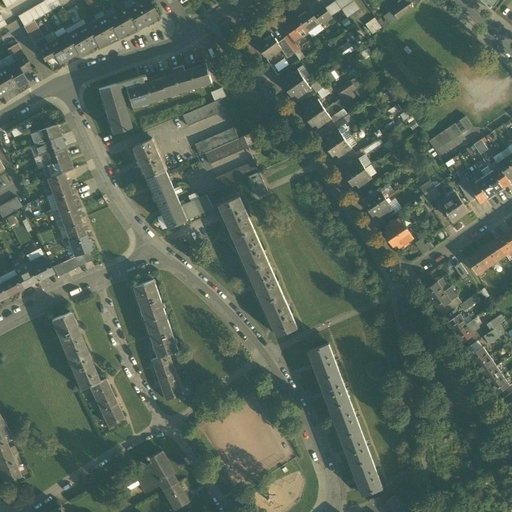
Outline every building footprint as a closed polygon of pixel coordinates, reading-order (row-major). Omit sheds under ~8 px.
[(46,0),(44,1),(50,12),(60,6),(56,0),(46,0)] [(128,0),(123,3),(124,7),(126,9),(135,4),(132,0),(128,0)] [(145,0),(141,0),(135,4),(146,24),(156,19),(155,17),(157,15),(148,0),(145,0)] [(336,0),(335,1),(341,10),(346,7),(340,0),(336,0)] [(392,11),(398,19),(415,7),(420,0),(406,0),(400,5),(392,11)] [(481,0),(490,9),(493,5),(484,0),(481,0)] [(50,12),(44,1),(18,16),(24,27),(34,21),(40,18),(50,12)] [(335,1),(325,8),(331,16),(341,9),(335,1)] [(360,9),(354,1),(350,4),(356,12),(360,9)] [(135,4),(126,9),(125,9),(136,27),(137,30),(146,24),(135,4)] [(356,12),(350,4),(346,7),(352,15),(356,12)] [(112,7),(103,12),(105,15),(106,17),(115,12),(112,7)] [(124,7),(115,12),(127,33),(136,27),(125,9),(126,9),(124,7)] [(308,32),(320,23),(314,14),(309,7),(297,16),(308,32)] [(324,7),(314,14),(320,23),(322,21),(323,23),(332,17),(331,16),(325,8),(324,7)] [(352,15),(346,7),(341,10),(347,18),(352,15)] [(93,16),(96,21),(105,15),(103,12),(102,11),(93,16)] [(390,25),(398,19),(392,11),(384,16),(390,25)] [(115,12),(106,17),(117,36),(116,36),(117,38),(127,33),(115,12)] [(105,15),(96,21),(107,41),(116,36),(117,36),(106,17),(105,15)] [(304,34),(308,32),(297,16),(285,25),(291,33),(289,34),(295,43),(297,42),(296,40),(304,34)] [(43,24),(40,18),(34,21),(38,27),(43,24)] [(351,24),(347,18),(342,22),(345,27),(351,24)] [(375,18),(370,21),(377,31),(382,28),(375,18)] [(83,20),(74,25),(76,29),(85,24),(83,20)] [(24,27),(27,32),(37,27),(34,21),(24,27)] [(96,21),(87,26),(86,26),(97,44),(98,47),(107,41),(96,21)] [(373,34),(377,31),(370,21),(366,25),(373,34)] [(324,29),(320,23),(308,32),(312,37),(324,29)] [(85,24),(76,29),(88,50),(97,44),(86,26),(87,26),(85,24)] [(74,25),(64,30),(66,33),(66,32),(67,34),(76,29),(74,25)] [(27,32),(30,38),(40,32),(37,27),(27,32)] [(63,27),(54,33),(57,38),(66,33),(64,30),(63,27)] [(76,29),(67,34),(67,35),(78,53),(77,53),(78,55),(88,50),(76,29)] [(344,36),(348,42),(349,43),(356,38),(355,37),(351,31),(344,36)] [(43,37),(40,32),(30,38),(33,43),(43,37)] [(53,32),(44,37),(47,43),(48,42),(48,43),(57,38),(54,33),(53,32)] [(66,33),(57,38),(68,58),(77,53),(78,53),(67,35),(67,34),(66,32),(66,33)] [(266,56),(268,60),(282,50),(283,50),(278,44),(279,43),(276,38),(275,39),(271,34),(257,44),(261,49),(260,50),(265,57),(266,56)] [(284,38),(285,39),(294,51),(299,48),(295,43),(289,34),(284,38)] [(362,40),(358,35),(355,37),(356,38),(349,43),(348,42),(339,48),(342,54),(362,40)] [(33,43),(37,49),(47,43),(44,37),(43,37),(33,43)] [(43,61),(45,59),(54,55),(59,64),(63,61),(68,58),(57,38),(48,43),(48,42),(47,43),(37,49),(43,61)] [(295,53),(294,51),(285,39),(279,43),(278,44),(283,50),(282,50),(288,58),(295,53)] [(8,49),(11,55),(21,49),(18,44),(8,49)] [(372,55),(367,49),(361,54),(365,60),(372,55)] [(305,57),(300,50),(295,54),(300,60),(305,57)] [(14,62),(10,55),(1,61),(5,67),(5,66),(5,67),(14,62)] [(65,65),(63,61),(59,64),(54,55),(45,59),(52,72),(65,65)] [(20,58),(27,70),(31,67),(24,56),(20,58)] [(20,58),(14,61),(21,73),(22,73),(27,70),(20,58)] [(14,62),(5,67),(5,68),(16,87),(17,88),(27,82),(22,73),(21,73),(14,61),(14,62)] [(211,83),(212,83),(206,63),(205,64),(205,65),(206,67),(136,88),(136,87),(137,86),(136,85),(127,88),(125,88),(131,108),(133,107),(133,106),(211,83)] [(141,76),(118,83),(118,84),(114,85),(124,117),(127,116),(118,88),(126,85),(127,88),(136,85),(137,86),(136,87),(136,88),(206,67),(205,65),(185,71),(175,74),(144,83),(142,79),(142,76),(141,76)] [(173,69),(175,74),(185,71),(184,65),(173,69)] [(297,69),(304,79),(310,75),(303,65),(297,69)] [(5,67),(0,69),(0,79),(7,92),(16,87),(5,68),(5,67),(5,66),(5,67)] [(283,84),(288,91),(304,79),(297,69),(284,78),(287,82),(283,84)] [(335,69),(331,72),(336,80),(341,76),(335,69)] [(323,77),(329,85),(336,80),(331,72),(323,77)] [(351,81),(356,88),(361,84),(356,77),(351,81)] [(311,89),(304,79),(288,91),(292,97),(295,95),(298,98),(311,89)] [(311,85),(317,93),(318,92),(325,87),(320,79),(311,85)] [(336,91),(341,98),(342,97),(352,91),(356,88),(351,81),(336,91)] [(110,126),(112,134),(131,128),(128,116),(127,116),(124,117),(114,85),(118,84),(118,83),(98,89),(101,97),(103,96),(107,109),(105,109),(107,118),(110,117),(112,125),(110,126)] [(391,94),(396,91),(392,85),(387,89),(391,94)] [(215,102),(222,99),(226,97),(222,87),(211,92),(215,102)] [(330,93),(325,87),(318,92),(322,99),(330,93)] [(356,96),(352,91),(342,97),(342,98),(346,103),(356,96)] [(341,107),(346,103),(342,98),(334,103),(341,107)] [(183,115),(187,126),(227,110),(222,99),(215,102),(183,115)] [(304,114),(308,120),(325,109),(318,99),(305,108),(307,112),(304,114)] [(405,108),(401,102),(395,107),(399,112),(405,108)] [(331,119),(335,124),(344,118),(348,115),(344,108),(330,118),(331,119)] [(330,118),(325,109),(308,120),(312,127),(316,124),(318,128),(331,119),(330,118)] [(409,117),(406,111),(400,115),(404,121),(409,117)] [(466,116),(460,120),(467,130),(472,126),(466,116)] [(347,122),(344,118),(335,124),(338,129),(347,122)] [(460,120),(455,123),(462,133),(467,130),(460,120)] [(418,126),(414,121),(409,125),(413,130),(418,126)] [(455,123),(450,127),(457,137),(462,133),(455,123)] [(42,140),(43,142),(60,136),(56,124),(38,131),(42,140)] [(20,125),(10,131),(14,138),(24,132),(20,125)] [(450,127),(445,130),(452,140),(457,137),(450,127)] [(200,155),(205,153),(238,139),(233,128),(195,145),(200,155)] [(341,128),(338,129),(344,137),(349,134),(347,131),(344,129),(341,128)] [(324,144),(328,150),(345,139),(344,137),(338,129),(325,138),(327,142),(324,144)] [(445,130),(440,134),(447,144),(452,140),(445,130)] [(42,140),(38,131),(30,134),(33,145),(35,145),(38,144),(38,141),(42,140)] [(244,136),(248,146),(255,143),(251,133),(244,136)] [(440,134),(435,137),(441,147),(447,144),(440,134)] [(351,135),(345,139),(351,147),(357,144),(351,135)] [(60,136),(43,142),(47,153),(64,147),(60,136)] [(244,136),(238,139),(205,153),(210,164),(249,147),(248,146),(244,136)] [(436,151),(441,147),(435,137),(429,141),(432,145),(436,151)] [(380,138),(363,149),(366,154),(383,143),(380,138)] [(145,171),(148,178),(166,170),(153,139),(135,146),(138,153),(139,153),(141,159),(140,159),(143,165),(144,164),(147,171),(145,171)] [(351,147),(345,139),(328,150),(333,156),(336,154),(338,158),(352,149),(351,147)] [(474,144),(481,154),(488,149),(481,139),(474,144)] [(39,156),(47,153),(43,142),(38,144),(35,145),(39,156)] [(30,147),(34,158),(39,156),(35,145),(33,145),(30,147)] [(47,153),(51,164),(68,158),(64,147),(47,153)] [(511,153),(508,147),(501,152),(505,159),(511,154),(511,153)] [(496,161),(498,164),(505,159),(501,152),(493,158),(496,161)] [(47,165),(51,164),(47,153),(39,156),(43,167),(47,165)] [(365,154),(359,159),(365,168),(371,163),(365,154)] [(43,167),(39,156),(34,158),(38,169),(43,167)] [(54,173),(55,175),(62,173),(72,169),(68,158),(51,164),(54,173)] [(345,174),(349,180),(365,169),(365,168),(359,159),(345,168),(348,172),(345,174)] [(508,179),(511,175),(511,169),(505,159),(498,164),(500,168),(508,179)] [(215,178),(220,189),(245,178),(249,177),(260,172),(255,161),(215,178)] [(496,161),(489,166),(493,173),(500,168),(498,164),(496,161)] [(371,165),(365,169),(371,177),(376,173),(371,165)] [(486,178),(493,173),(489,166),(481,171),(482,173),(483,174),(482,174),(486,178)] [(500,168),(493,173),(503,188),(510,183),(508,179),(500,168)] [(371,177),(365,169),(349,180),(353,186),(356,184),(359,188),(372,179),(371,177)] [(170,228),(208,211),(201,197),(201,198),(191,202),(182,207),(176,195),(174,188),(166,170),(148,178),(150,178),(152,184),(151,184),(153,190),(154,189),(157,195),(156,195),(159,203),(160,202),(163,208),(161,208),(164,214),(165,213),(168,220),(167,220),(170,227),(170,228)] [(249,177),(258,197),(269,193),(260,172),(249,177)] [(48,180),(53,194),(68,188),(67,184),(69,184),(68,178),(65,179),(62,173),(55,175),(51,177),(47,178),(48,180)] [(482,173),(475,178),(478,183),(486,178),(482,174),(483,174),(482,173)] [(493,173),(486,178),(495,193),(503,188),(493,173)] [(467,183),(469,182),(466,177),(457,183),(464,193),(470,188),(467,183)] [(480,203),(488,198),(478,183),(475,178),(469,182),(467,183),(470,188),(477,197),(480,203)] [(488,198),(495,193),(486,178),(478,183),(488,198)] [(41,182),(46,196),(53,194),(48,180),(41,182)] [(424,194),(434,187),(430,180),(420,187),(424,194)] [(389,184),(380,190),(385,197),(394,191),(389,184)] [(181,186),(174,188),(176,195),(183,192),(181,186)] [(422,195),(429,204),(441,196),(435,187),(434,187),(424,194),(422,195)] [(53,194),(58,209),(74,204),(72,200),(75,199),(73,194),(71,195),(68,188),(53,194)] [(464,193),(470,202),(477,197),(470,188),(464,193)] [(365,204),(369,210),(385,198),(385,197),(380,190),(379,189),(366,198),(368,202),(365,204)] [(191,202),(201,198),(195,192),(188,196),(191,202)] [(46,196),(51,212),(58,209),(53,194),(46,196)] [(207,195),(201,197),(208,211),(213,208),(207,195)] [(429,204),(422,195),(417,199),(427,214),(432,210),(429,204)] [(441,206),(453,222),(469,211),(458,195),(441,206)] [(16,196),(0,205),(0,215),(2,218),(22,206),(16,196)] [(220,205),(278,336),(297,328),(239,196),(220,205)] [(386,200),(385,198),(369,210),(373,216),(377,214),(379,218),(387,213),(392,209),(386,200)] [(389,198),(386,200),(392,209),(396,213),(403,209),(395,198),(391,201),(389,198)] [(58,209),(64,225),(79,219),(78,215),(81,214),(79,209),(76,210),(74,204),(58,209)] [(64,225),(58,209),(51,212),(57,227),(64,225)] [(390,217),(396,213),(392,209),(387,213),(390,217)] [(165,213),(164,214),(157,217),(163,230),(170,227),(167,220),(168,220),(165,213)] [(13,215),(6,218),(10,226),(17,223),(13,215)] [(385,233),(389,239),(406,228),(399,218),(386,228),(388,231),(385,233)] [(26,219),(22,221),(27,233),(32,230),(26,219)] [(64,225),(69,240),(85,234),(84,231),(86,230),(84,224),(82,225),(79,219),(64,225)] [(413,238),(406,228),(389,239),(394,246),(397,244),(399,247),(413,238)] [(511,247),(511,231),(511,230),(503,235),(511,247)] [(87,241),(85,234),(69,240),(75,256),(80,254),(89,250),(91,250),(89,246),(92,245),(90,240),(87,241)] [(506,254),(511,250),(511,247),(503,235),(496,240),(506,254)] [(429,250),(426,244),(422,238),(415,243),(423,254),(429,250)] [(477,274),(506,254),(496,240),(467,259),(477,274)] [(430,241),(426,244),(429,250),(434,247),(430,241)] [(29,262),(44,254),(40,248),(25,255),(29,262)] [(89,250),(80,254),(85,263),(93,260),(89,250)] [(29,262),(32,268),(47,260),(44,254),(29,262)] [(79,266),(85,263),(80,254),(75,256),(74,256),(75,257),(79,266)] [(74,269),(79,266),(75,257),(69,259),(74,269)] [(69,272),(74,269),(69,259),(64,262),(69,272)] [(51,268),(47,260),(32,268),(38,280),(53,273),(51,268)] [(14,270),(17,275),(32,268),(29,262),(14,270)] [(63,274),(69,272),(64,262),(58,265),(63,274)] [(455,267),(463,279),(469,275),(461,263),(455,267)] [(58,277),(63,274),(58,265),(53,267),(58,277)] [(32,268),(17,275),(23,288),(38,280),(32,268)] [(14,270),(0,277),(0,279),(2,283),(8,280),(17,275),(14,270)] [(9,282),(3,285),(8,296),(23,288),(17,275),(8,280),(9,282)] [(444,291),(451,287),(444,277),(438,282),(444,291)] [(157,350),(159,357),(169,354),(178,351),(154,279),(135,286),(143,309),(142,310),(144,315),(145,315),(155,344),(154,344),(156,350),(157,350)] [(425,290),(431,300),(444,291),(438,282),(425,290)] [(0,299),(8,296),(3,285),(2,283),(0,283),(0,299)] [(451,287),(444,291),(451,301),(458,296),(451,286),(451,287)] [(480,291),(486,299),(490,296),(484,288),(480,291)] [(444,291),(431,300),(438,310),(451,301),(444,291)] [(460,305),(464,311),(479,300),(475,295),(460,305)] [(438,310),(442,315),(462,302),(458,296),(451,301),(438,310)] [(80,389),(89,385),(98,381),(89,359),(90,358),(88,353),(87,353),(75,324),(76,324),(74,318),(73,319),(70,312),(51,319),(80,389)] [(447,323),(454,333),(467,324),(460,314),(447,323)] [(501,315),(495,319),(499,325),(505,321),(501,315)] [(473,332),(480,328),(474,319),(467,324),(473,332)] [(500,325),(499,325),(495,319),(487,325),(491,331),(494,330),(500,325)] [(473,332),(467,324),(454,333),(461,343),(474,334),(473,332)] [(494,330),(497,335),(499,338),(505,334),(500,325),(494,330)] [(485,336),(488,340),(497,335),(494,330),(485,336)] [(490,344),(499,338),(497,335),(488,340),(490,344)] [(470,356),(483,347),(478,340),(465,349),(470,356)] [(311,352),(364,494),(382,488),(329,345),(311,352)] [(470,356),(477,365),(490,356),(483,347),(470,356)] [(183,394),(169,354),(159,357),(152,359),(152,360),(153,360),(156,359),(159,367),(156,368),(155,368),(156,368),(160,379),(159,380),(160,380),(163,379),(166,387),(163,388),(162,388),(162,389),(163,388),(167,399),(166,400),(184,394),(183,394)] [(496,366),(490,356),(477,365),(483,375),(496,366)] [(503,376),(496,366),(483,375),(490,384),(503,376)] [(510,385),(503,376),(490,384),(497,394),(510,385)] [(105,378),(98,381),(89,385),(108,424),(107,424),(107,425),(124,417),(123,417),(118,406),(119,406),(118,405),(118,406),(115,407),(111,400),(114,398),(115,398),(115,397),(114,398),(109,387),(110,387),(109,386),(109,387),(106,388),(102,380),(105,379),(106,379),(105,378)] [(0,436),(3,435),(9,431),(0,416),(0,436)] [(20,476),(3,435),(0,436),(0,463),(3,470),(0,471),(0,472),(5,483),(4,483),(21,476),(20,476)] [(135,477),(145,493),(159,485),(162,490),(177,481),(173,474),(175,473),(162,450),(156,453),(158,457),(150,462),(145,465),(144,463),(137,466),(141,473),(135,477)] [(148,458),(150,462),(158,457),(156,453),(148,458)] [(162,490),(173,510),(188,501),(177,481),(162,490)] [(384,504),(391,511),(406,511),(393,497),(384,504)]
